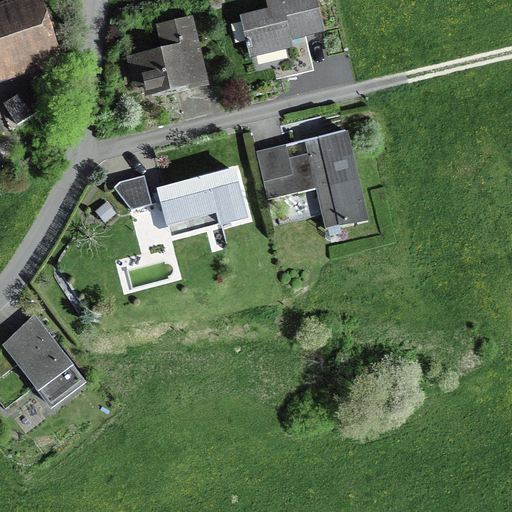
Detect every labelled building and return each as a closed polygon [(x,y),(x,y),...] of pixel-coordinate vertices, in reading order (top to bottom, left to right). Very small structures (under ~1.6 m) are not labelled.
[(287,39),(320,32),(312,0),(274,0),(266,2),(269,13),(241,20),(246,43),(244,44),(245,49),(247,49),(249,56),(288,47),(287,39)] [(0,66),(55,48),(41,6),(0,18),(0,66)] [(172,94),(204,87),(189,21),(157,28),(162,54),(129,62),(134,86),(145,83),(148,94),(171,88),(172,94)] [(18,125),(44,108),(30,87),(4,104),(18,125)] [(364,222),(343,133),(303,142),(323,231),(364,222)] [(295,195),(284,147),(255,154),(266,202),(295,195)] [(244,220),(232,173),(157,193),(166,226),(215,213),(218,226),(244,220)] [(112,190),(129,212),(150,207),(142,178),(118,184),(112,190)] [(80,383),(47,339),(15,362),(5,349),(0,353),(0,376),(1,378),(17,366),(48,407),(80,383)]
